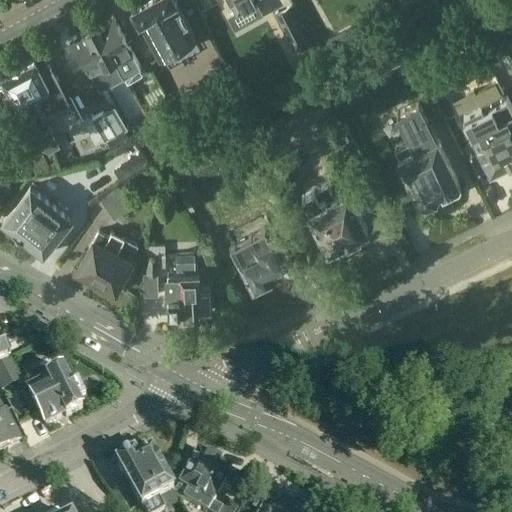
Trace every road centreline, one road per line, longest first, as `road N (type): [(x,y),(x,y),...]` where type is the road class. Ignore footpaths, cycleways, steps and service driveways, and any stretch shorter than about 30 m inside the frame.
road 1 (residential): [(199,386),(511,239)]
road 2 (tertiary): [(199,386),(429,511)]
road 3 (tertiary): [(0,273),(199,386)]
road 4 (residential): [(0,486),(199,386)]
